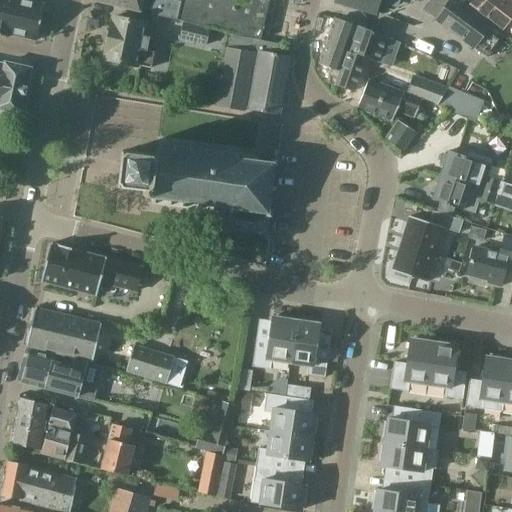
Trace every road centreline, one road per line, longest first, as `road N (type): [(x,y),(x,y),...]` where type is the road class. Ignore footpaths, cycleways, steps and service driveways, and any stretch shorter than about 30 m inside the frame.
road 1 (residential): [(365,296),(300,293),(28,219)]
road 2 (residential): [(311,0),(304,72),(363,138),(380,180),(365,296)]
road 3 (residential): [(28,219),(73,0)]
road 4 (residential): [(332,511),(365,296)]
road 5 (residential): [(0,377),(28,219)]
road 6 (residential): [(511,326),(365,296)]
